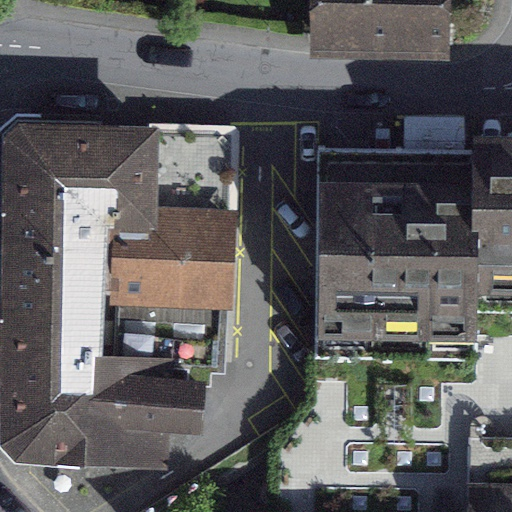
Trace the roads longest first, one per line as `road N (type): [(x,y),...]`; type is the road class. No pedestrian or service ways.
road 1 (residential): [(122,511),(249,406),(273,340),(280,72)]
road 2 (residential): [(280,72),(0,47)]
road 3 (residential): [(511,79),(280,72)]
